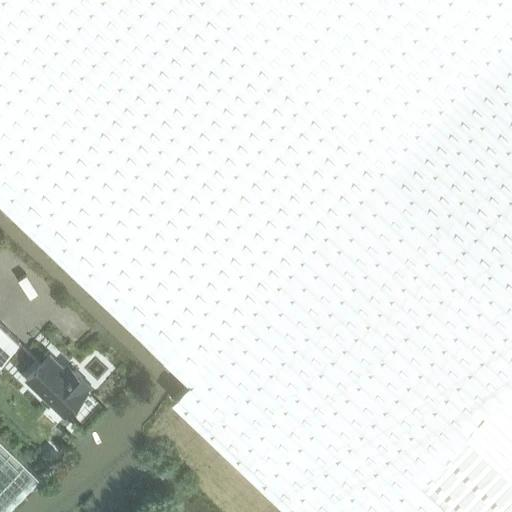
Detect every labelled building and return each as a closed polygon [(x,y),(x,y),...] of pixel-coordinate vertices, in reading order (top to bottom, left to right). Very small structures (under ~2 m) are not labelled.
[(511,0),(0,0),(0,199),(165,357),(183,338),(208,362),(184,387),(173,399),(291,511),(453,511),(365,427),(416,375),(450,339),(464,325),(511,370),(511,298),(383,175),(511,38),(511,0)] [(511,38),(383,175),(511,298),(511,38)] [(0,359),(19,340),(0,321),(0,359)] [(416,375),(365,427),(453,511),(511,511),(511,370),(464,325),(450,339),(416,375)] [(87,389),(91,385),(75,369),(71,373),(50,353),(26,378),(64,415),(88,390),(87,389)] [(0,511),(2,511),(39,475),(0,438),(0,511)] [(59,454),(54,449),(46,449),(40,455),(49,464),(59,454)]
